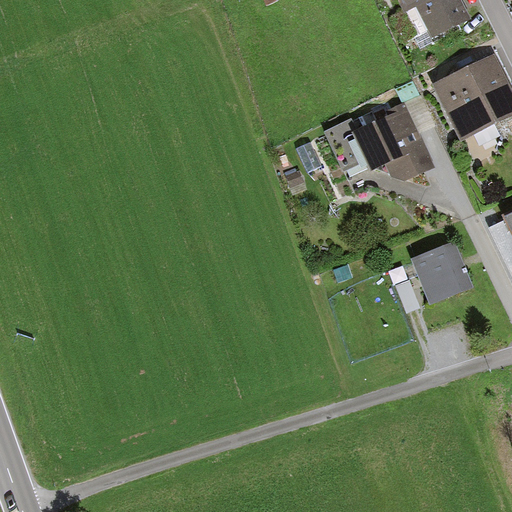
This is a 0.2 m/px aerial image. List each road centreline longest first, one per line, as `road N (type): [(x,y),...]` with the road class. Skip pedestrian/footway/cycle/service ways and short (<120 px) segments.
road 1 (track): [(21,511),(346,406)]
road 2 (residential): [(429,140),(511,306)]
road 3 (residential): [(346,406),(511,356)]
